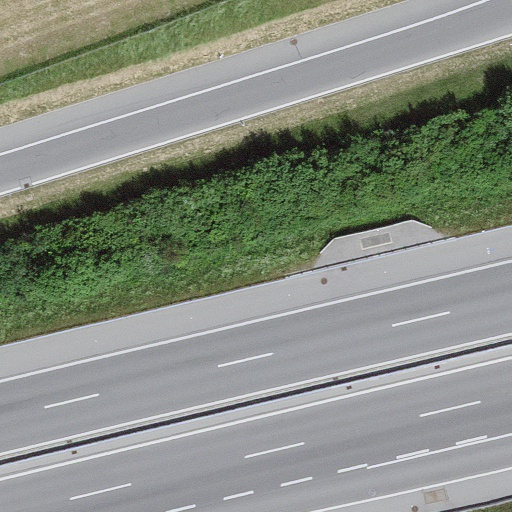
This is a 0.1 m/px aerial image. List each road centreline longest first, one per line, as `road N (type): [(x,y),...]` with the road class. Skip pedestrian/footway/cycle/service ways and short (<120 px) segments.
road 1 (motorway): [(511,296),(0,416)]
road 2 (motorway): [(31,511),(511,396)]
road 3 (motorway): [(444,32),(0,172)]
